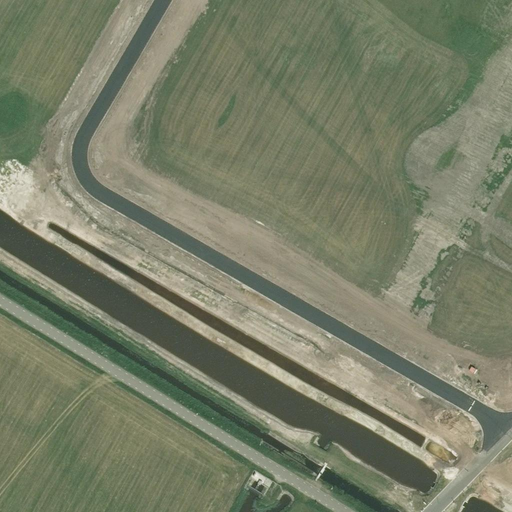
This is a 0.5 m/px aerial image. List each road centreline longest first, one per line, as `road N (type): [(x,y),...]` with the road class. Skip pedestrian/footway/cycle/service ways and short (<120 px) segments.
road 1 (unclassified): [(510,430),(87,181),(78,151),(83,136),(163,0)]
road 2 (tertiary): [(345,511),(0,299)]
